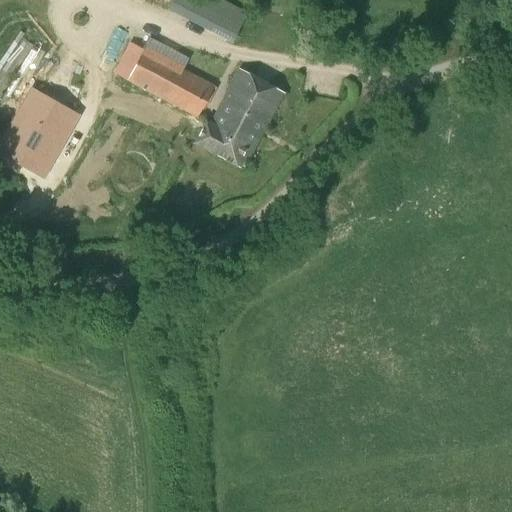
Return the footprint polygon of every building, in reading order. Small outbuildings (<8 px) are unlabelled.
[(232,43),(247,13),(221,0),(172,0),(168,10),(232,43)] [(197,118),(214,85),(144,48),(126,81),(197,118)] [(243,169),(283,93),(239,69),(210,124),(206,122),(194,143),(243,169)] [(40,173),(72,116),(34,95),(2,151),(40,173)] [(24,247),(46,248),(47,231),(25,230),(24,247)]
